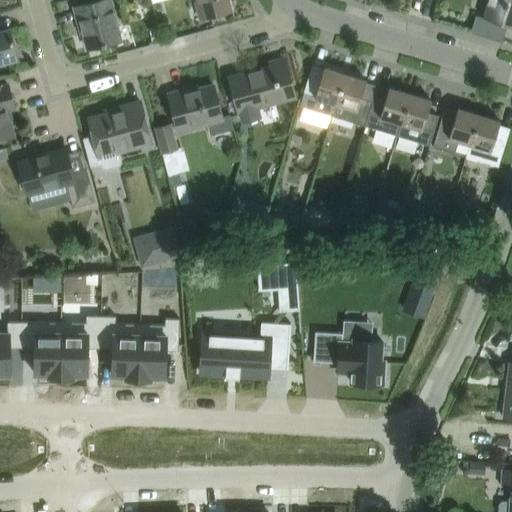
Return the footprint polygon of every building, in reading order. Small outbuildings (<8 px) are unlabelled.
[(109,0),(98,0),(93,1),(74,7),(81,33),(83,32),(87,48),(120,40),(109,0)] [(195,0),(200,18),(230,11),(227,0),(195,0)] [(511,0),(487,0),(483,17),(511,26),(511,0)] [(0,61),(17,57),(9,28),(0,30),(0,61)] [(294,97),(285,62),(229,77),(234,96),(239,112),(240,112),(242,119),(242,121),(259,116),(257,107),(293,97),(294,97)] [(323,67),(323,68),(311,65),(305,84),(306,84),(300,106),(332,116),(344,73),(323,67)] [(344,73),(332,116),(364,126),(376,85),(365,82),(366,80),(344,73)] [(0,85),(0,139),(13,136),(6,110),(14,108),(8,84),(0,87),(0,85)] [(222,118),(218,104),(213,85),(185,92),(184,89),(168,93),(178,131),(207,124),(210,135),(234,129),(230,115),(222,118)] [(376,85),(364,126),(397,136),(409,93),(388,87),(388,89),(376,85)] [(427,112),(431,100),(409,93),(397,136),(429,145),(438,116),(427,112)] [(119,149),(150,140),(145,120),(140,101),(115,107),(117,112),(89,119),(93,135),(83,138),(91,167),(100,165),(101,167),(105,170),(119,166),(122,162),(119,149)] [(458,141),(469,144),(478,114),(457,108),(456,112),(444,108),(438,127),(432,147),(454,153),(458,141)] [(499,121),(478,114),(469,144),(466,157),(498,167),(510,128),(498,125),(499,121)] [(155,128),(162,153),(168,175),(189,170),(183,146),(177,147),(171,124),(155,128)] [(291,132),(238,146),(240,157),(287,144),(291,132)] [(5,147),(0,148),(0,159),(8,157),(5,147)] [(73,171),(66,148),(17,161),(26,194),(66,183),(72,207),(95,201),(92,187),(86,168),(73,171)] [(247,215),(230,210),(226,224),(260,233),(268,206),(251,201),(247,215)] [(396,207),(393,219),(401,221),(404,210),(396,207)] [(300,216),(275,209),(271,222),(296,230),(300,216)] [(195,219),(183,222),(187,236),(198,233),(195,219)] [(173,225),(153,231),(161,261),(182,256),(173,225)] [(296,261),(276,263),(276,264),(278,289),(279,311),(299,309),(296,261)] [(420,261),(408,295),(429,303),(441,268),(420,261)] [(61,321),(60,375),(74,375),(74,374),(87,374),(87,347),(100,347),(101,315),(86,314),(86,321),(61,321)] [(101,315),(100,347),(113,347),(112,374),(124,375),(124,376),(137,377),(140,323),(115,322),(116,315),(101,315)] [(140,323),(137,377),(151,378),(151,376),(164,376),(165,349),(178,350),(179,318),(165,317),(165,324),(140,323)] [(7,330),(0,330),(0,373),(10,373),(9,347),(22,346),(22,320),(7,321),(7,330)] [(61,321),(22,320),(22,346),(35,346),(34,373),(47,373),(47,375),(60,375),(61,321)] [(202,333),(200,372),(225,374),(225,376),(227,376),(227,374),(237,374),(237,377),(239,377),(239,374),(268,376),(268,367),(286,368),(288,368),(290,323),(289,323),(289,326),(280,325),(280,323),(270,322),(269,337),(260,336),(202,333)] [(339,332),(312,332),(312,362),(338,362),(338,370),(350,370),(350,380),(384,380),(384,358),(380,358),(380,338),(369,338),(350,338),(350,340),(340,340),(340,332),(339,332)] [(470,470),(470,473),(485,474),(485,462),(464,461),(463,469),(470,470)] [(511,511),(511,470),(502,469),(501,484),(510,485),(510,500),(502,500),(498,503),(497,511),(511,511)]
